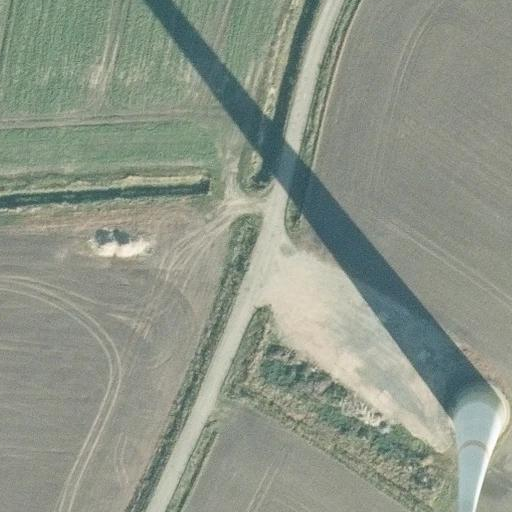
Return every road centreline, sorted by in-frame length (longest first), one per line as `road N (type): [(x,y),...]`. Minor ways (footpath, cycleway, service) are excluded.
road 1 (track): [(154,511),(229,332),(339,0)]
road 2 (track): [(254,260),(412,360)]
